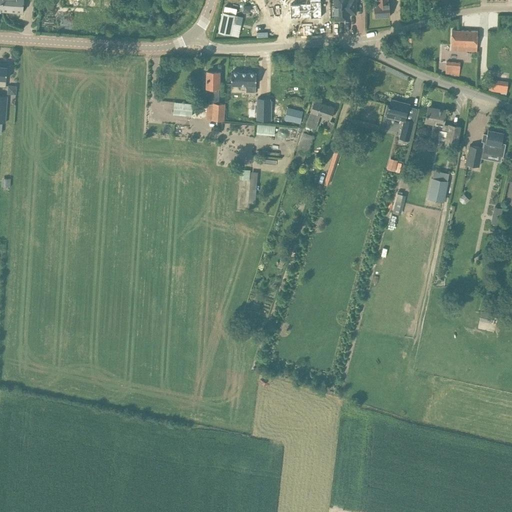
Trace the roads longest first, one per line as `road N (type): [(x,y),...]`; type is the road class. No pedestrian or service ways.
road 1 (tertiary): [(194,36),(172,47),(0,40)]
road 2 (unclassified): [(194,36),(214,48),(363,40)]
road 3 (unclassified): [(511,110),(372,55),(363,40)]
road 4 (residential): [(511,9),(465,11),(363,40)]
